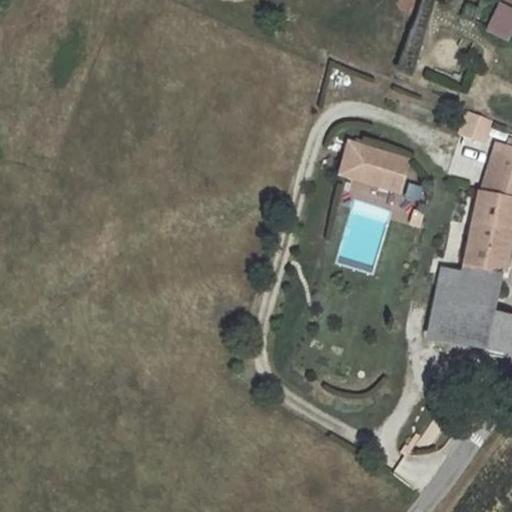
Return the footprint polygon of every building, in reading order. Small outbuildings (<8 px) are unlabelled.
[(511,43),(511,40),(511,19),(500,13),(488,39),(507,49),(511,43)] [(467,112),(458,134),(485,145),(494,123),(467,112)] [(347,141),(336,179),(400,196),(411,158),(347,141)] [(511,175),(468,169),(461,205),(509,213),(511,213),(511,175)] [(373,276),(392,211),(353,200),(334,265),(373,276)] [(509,213),(461,205),(445,297),(423,294),(414,345),(508,359),(511,351),(511,325),(488,322),(509,213)] [(508,359),(414,345),(411,363),(499,376),(508,359)]
